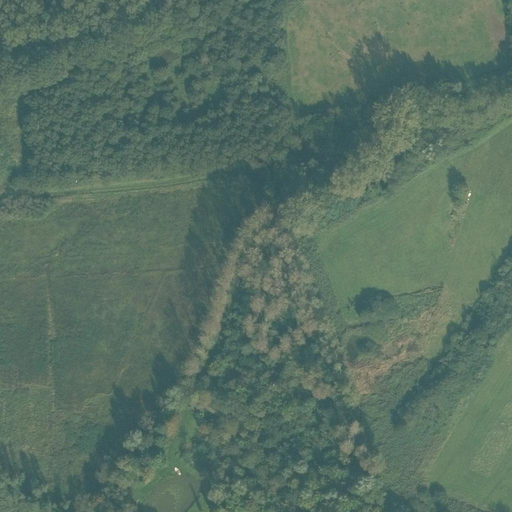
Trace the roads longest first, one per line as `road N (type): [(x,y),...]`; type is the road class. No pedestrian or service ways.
road 1 (track): [(272,166),(0,196)]
road 2 (track): [(511,89),(395,106),(371,152),(272,166)]
road 3 (track): [(272,166),(274,244),(243,265),(198,368)]
